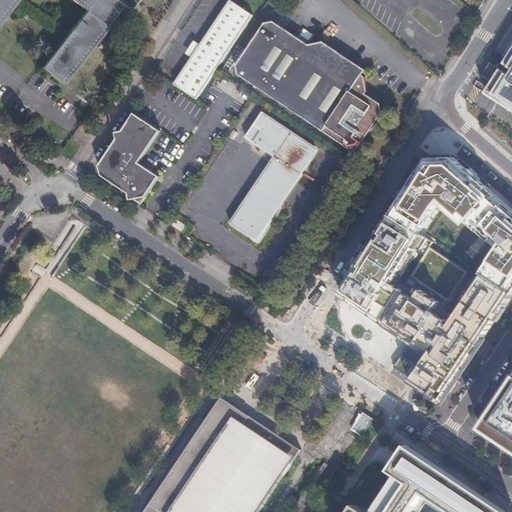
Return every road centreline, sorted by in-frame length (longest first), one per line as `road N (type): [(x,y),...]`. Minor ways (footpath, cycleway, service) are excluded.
road 1 (residential): [(65,184),(254,310)]
road 2 (residential): [(65,184),(188,0)]
road 3 (residential): [(440,107),(324,283)]
road 4 (residential): [(291,335),(443,441)]
road 5 (residential): [(507,0),(440,107)]
road 6 (residential): [(443,441),(511,340)]
